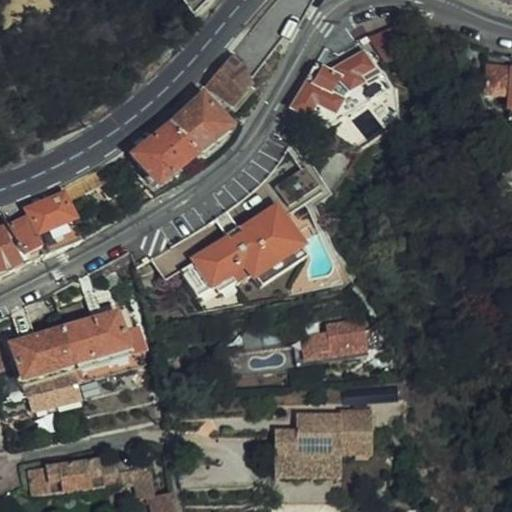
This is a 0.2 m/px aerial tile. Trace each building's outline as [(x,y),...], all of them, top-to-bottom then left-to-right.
[(278,0),(234,53),(245,67),(250,82),(282,39),(289,43),(312,0),(278,0)] [(402,22),(370,38),(384,64),(413,46),(402,22)] [(288,104),(294,108),(309,117),(326,127),(365,99),(387,86),(370,57),(367,59),(360,47),(350,54),(346,51),(328,68),(317,59),(288,104)] [(234,53),(206,84),(230,109),(251,86),(250,82),(245,67),(234,53)] [(511,59),(498,58),(489,58),(488,65),(492,66),(491,87),(494,87),(494,99),(511,99),(511,55),(511,56),(511,59)] [(469,85),(491,87),(492,66),(488,65),(489,58),(471,57),(469,85)] [(210,111),(198,95),(132,146),(149,170),(145,172),(150,179),(154,177),(156,180),(173,167),(195,151),(191,145),(208,133),(199,120),(210,111)] [(511,99),(494,99),(494,110),(511,111),(511,99)] [(191,145),(195,151),(224,129),(210,111),(199,120),(208,133),(191,145)] [(304,180),(292,159),(286,163),(259,181),(273,199),(304,180)] [(96,170),(60,191),(68,207),(104,183),(96,170)] [(20,213),(37,256),(75,237),(53,193),(42,198),(18,208),(20,213)] [(15,201),(0,208),(0,268),(1,268),(4,274),(37,257),(37,256),(20,213),(18,208),(15,201)] [(162,263),(176,288),(193,278),(196,283),(197,284),(214,275),(216,279),(218,280),(235,269),(281,242),(259,205),(226,225),(213,233),(162,263)] [(288,253),(281,242),(235,269),(242,281),(288,253)] [(214,275),(197,284),(200,289),(216,279),(214,275)] [(193,278),(176,288),(180,293),(196,283),(193,278)] [(81,298),(76,300),(79,308),(98,302),(96,294),(81,298)] [(74,315),(49,322),(60,358),(102,345),(127,338),(120,311),(109,315),(106,305),(74,315)] [(19,319),(21,330),(49,322),(46,311),(19,319)] [(356,338),(354,323),(351,311),(314,316),(314,321),(293,323),(294,346),(318,343),(356,338)] [(0,335),(0,357),(2,357),(5,372),(54,359),(58,377),(15,389),(19,404),(69,392),(66,377),(60,358),(49,322),(21,330),(6,334),(0,335)] [(367,322),(354,323),(356,338),(369,336),(367,322)] [(156,367),(173,367),(173,350),(156,350),(156,367)] [(54,359),(5,372),(11,390),(15,389),(58,377),(54,359)] [(0,412),(0,436),(0,438),(45,430),(78,423),(70,396),(0,412)] [(266,429),(269,455),(290,453),(291,463),(313,460),(313,451),(333,450),(333,447),(363,444),(359,399),(330,403),(330,404),(287,410),(288,426),(266,429)] [(55,454),(15,458),(17,474),(20,488),(47,484),(92,479),(105,477),(121,475),(137,472),(136,460),(107,463),(106,457),(89,459),(89,450),(55,454)] [(290,453),(269,455),(271,475),(335,469),(333,450),(313,451),(313,460),(291,463),(290,453)] [(161,487),(158,469),(137,472),(121,475),(124,492),(140,490),(145,489),(161,487)] [(324,483),(285,487),(286,500),(325,497),(324,483)] [(145,489),(148,511),(163,509),(161,487),(145,489)] [(145,489),(140,490),(142,511),(148,511),(145,489)]
